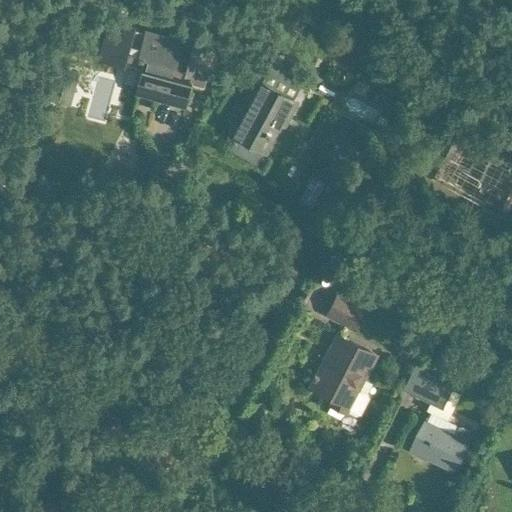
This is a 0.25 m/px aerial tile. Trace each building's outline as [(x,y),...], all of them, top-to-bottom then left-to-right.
[(142,68),(136,91),(137,92),(185,105),(191,82),(192,82),(172,76),(181,42),(182,38),(146,28),(145,32),(137,30),(139,22),(112,14),(100,57),(124,64),(127,51),(139,54),(138,57),(143,58),(144,56),(148,57),(145,68),(142,68)] [(208,77),(219,38),(198,33),(194,45),(181,42),(172,76),(192,82),(191,82),(203,86),(206,77),(208,77)] [(286,114),(289,115),(297,101),(293,99),(300,87),(293,83),(300,69),(275,55),(261,82),(258,80),(245,105),(248,106),(234,134),(245,140),(241,148),(242,152),(256,160),(260,159),(264,151),(265,151),(286,114)] [(330,131),(348,140),(358,121),(340,112),(330,131)] [(511,157),(461,130),(444,121),(420,165),(511,214),(511,157)] [(339,292),(327,315),(356,330),(368,307),(339,292)] [(466,334),(466,333),(466,331),(465,329),(465,328),(464,327),(462,326),(461,325),(459,325),(458,324),(456,325),(455,325),(453,326),(452,327),(451,328),(450,329),(450,331),(450,333),(450,334),(450,336),(451,337),(452,338),(453,339),(455,340),(456,341),(458,341),(459,340),(461,340),(462,339),(464,338),(465,337),(465,336),(466,334)] [(376,354),(337,334),(317,373),(315,372),(313,376),(315,377),(311,385),(319,390),(334,397),(332,403),(331,402),(331,403),(346,411),(345,411),(347,412),(347,411),(356,415),(360,414),(369,397),(368,392),(359,388),(376,354)] [(416,359),(402,387),(442,407),(456,379),(416,359)] [(424,421),(411,447),(454,469),(467,442),(466,441),(471,431),(459,425),(459,426),(430,412),(425,421),(424,421)]
